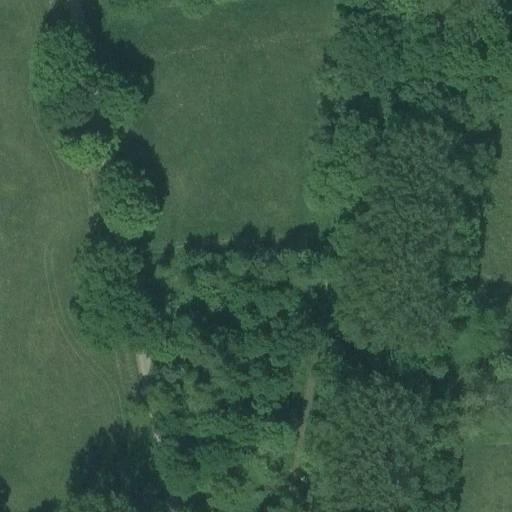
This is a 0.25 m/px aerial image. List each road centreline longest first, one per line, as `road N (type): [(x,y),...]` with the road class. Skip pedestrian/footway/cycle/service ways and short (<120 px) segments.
road 1 (track): [(177,511),(75,0)]
road 2 (track): [(306,511),(378,0)]
